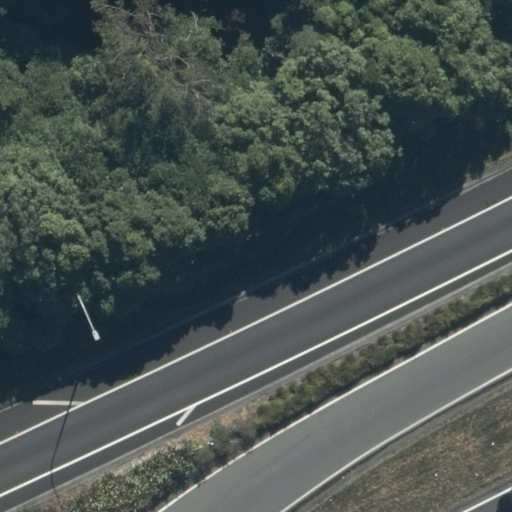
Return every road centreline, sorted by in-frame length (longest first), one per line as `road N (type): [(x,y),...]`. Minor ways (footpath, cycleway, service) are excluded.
road 1 (trunk): [(0,470),(511,220)]
road 2 (trunk): [(214,511),(511,337)]
